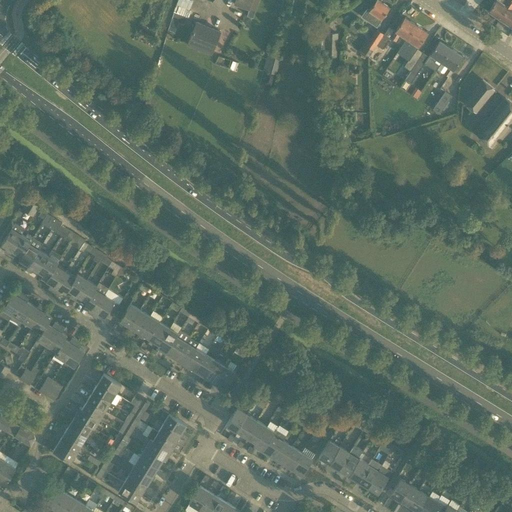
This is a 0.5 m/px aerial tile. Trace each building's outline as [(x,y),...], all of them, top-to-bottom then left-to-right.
[(252,0),(234,0),(233,4),(249,10),(252,0)] [(381,19),(389,7),(379,0),(375,0),(368,10),(369,11),(365,17),(369,20),(373,14),(381,19)] [(495,0),(488,11),(499,19),(511,0),(495,0)] [(511,0),(499,19),(511,27),(511,0)] [(176,4),(173,12),(185,16),(188,17),(191,9),(189,9),(176,4)] [(171,21),(168,31),(174,33),(177,23),(178,22),(183,23),(185,16),(173,12),(170,21),(171,21)] [(406,39),(416,25),(404,17),(394,31),(395,31),(390,38),(395,41),(399,34),(406,39)] [(211,54),(221,31),(196,21),(187,44),(211,54)] [(416,25),(406,39),(403,44),(410,48),(409,50),(413,53),(417,46),(418,47),(427,32),(416,25)] [(376,29),(365,45),(362,46),(359,50),(361,54),(365,56),(369,56),(368,57),(369,57),(373,51),(376,45),(383,36),(382,35),(383,34),(376,29)] [(324,33),(324,39),(320,39),(320,47),(318,47),(318,49),(324,49),(323,64),(320,64),(320,73),(336,73),(338,33),(324,33)] [(373,51),(369,57),(376,62),(384,50),(382,49),(388,39),(383,36),(376,45),(373,51)] [(436,71),(441,62),(451,48),(439,40),(429,54),(430,55),(424,63),(426,64),(427,68),(430,67),(436,71)] [(451,48),(441,62),(448,67),(443,74),(447,77),(452,70),(453,70),(462,56),(451,48)] [(275,74),(281,55),(268,52),(263,71),(275,74)] [(417,61),(410,57),(404,67),(410,71),(417,61)] [(238,63),(233,61),(230,69),(235,71),(238,63)] [(417,61),(410,71),(404,80),(410,84),(423,65),(417,61)] [(473,92),(484,102),(494,89),(483,80),(473,92)] [(445,91),(432,109),(430,108),(425,115),(429,118),(439,114),(451,96),(445,91)] [(477,133),(476,135),(492,147),(511,121),(511,103),(505,98),(485,123),(487,124),(478,135),(477,133)] [(486,197),(476,192),(470,206),(479,211),(486,197)] [(25,205),(35,211),(39,206),(28,200),(25,205)] [(35,211),(25,205),(22,210),(32,216),(35,211)] [(39,216),(43,219),(47,213),(42,210),(39,216)] [(51,229),(56,219),(47,213),(43,219),(50,222),(47,226),(51,229)] [(51,229),(56,232),(61,224),(62,223),(56,219),(51,229)] [(4,251),(9,253),(21,234),(24,229),(11,220),(3,234),(6,236),(1,244),(7,248),(5,251),(5,250),(4,251)] [(70,230),(66,235),(72,239),(72,238),(75,233),(70,230)] [(21,256),(32,238),(33,237),(27,233),(25,236),(21,234),(9,253),(14,257),(14,256),(13,255),(15,253),(21,256)] [(75,233),(72,238),(82,244),(84,241),(85,239),(75,233)] [(22,265),(22,266),(26,269),(38,249),(38,250),(42,244),(32,238),(21,256),(18,259),(24,263),(23,266),(22,265)] [(93,247),(88,244),(85,249),(86,250),(89,252),(90,252),(93,247)] [(93,247),(90,252),(95,255),(93,259),(97,262),(99,260),(103,253),(93,247)] [(38,249),(26,269),(31,272),(32,271),(31,271),(32,268),(38,271),(47,255),(38,250),(38,249)] [(47,255),(38,271),(44,275),(42,278),(41,277),(41,278),(45,281),(55,265),(56,265),(58,262),(47,255)] [(113,269),(111,273),(115,276),(121,266),(111,260),(108,266),(113,269)] [(48,287),(53,290),(65,271),(56,265),(55,265),(45,281),(51,284),(50,287),(49,287),(48,287)] [(115,276),(118,272),(123,275),(127,270),(121,266),(115,276)] [(65,271),(53,290),(58,293),(59,293),(58,292),(60,290),(65,293),(68,290),(67,289),(75,277),(74,277),(65,271)] [(67,289),(68,290),(73,293),(71,296),(70,295),(70,296),(74,299),(87,279),(77,273),(74,277),(75,277),(67,289)] [(87,279),(74,299),(80,302),(80,301),(79,301),(81,298),(86,301),(94,289),(95,289),(97,285),(87,279)] [(111,306),(116,309),(120,304),(119,304),(123,297),(108,288),(104,295),(92,314),(97,317),(97,316),(98,313),(104,317),(111,306)] [(94,289),(86,301),(84,305),(90,308),(88,311),(87,311),(92,314),(104,295),(95,289),(94,289)] [(1,316),(8,320),(24,295),(19,292),(19,293),(18,296),(12,292),(0,311),(0,312),(2,314),(1,316)] [(22,320),(32,304),(26,301),(28,298),(29,298),(24,295),(8,320),(18,326),(22,320)] [(172,301),(169,306),(176,311),(179,306),(172,301)] [(140,309),(130,303),(119,320),(129,326),(140,309)] [(37,307),(32,304),(22,320),(31,326),(43,307),(38,304),(39,305),(37,307)] [(47,323),(51,316),(45,313),(47,310),(48,310),(43,307),(31,326),(40,332),(41,332),(47,323)] [(190,312),(182,307),(180,310),(188,316),(190,312)] [(139,332),(149,315),(140,309),(129,326),(139,332)] [(190,312),(188,316),(198,322),(200,318),(190,312)] [(149,315),(139,332),(149,338),(159,321),(149,315)] [(200,318),(198,322),(207,328),(210,324),(200,318)] [(169,327),(159,321),(149,338),(158,344),(169,327)] [(46,345),(58,325),(54,322),(53,323),(54,323),(52,326),(47,323),(41,332),(40,332),(36,339),(46,345)] [(210,324),(207,328),(217,334),(219,330),(210,324)] [(46,345),(55,351),(56,351),(64,338),(66,335),(60,331),(62,328),(63,329),(63,328),(58,325),(46,345)] [(156,347),(165,352),(177,333),(169,327),(158,344),(156,347)] [(227,340),(229,336),(219,330),(217,334),(227,340)] [(176,336),(178,333),(177,333),(165,352),(175,358),(186,342),(176,336)] [(0,342),(6,346),(9,341),(0,335),(0,342)] [(229,336),(227,340),(237,346),(239,342),(229,336)] [(56,351),(55,351),(54,354),(64,360),(76,341),(71,338),(71,339),(70,342),(64,338),(56,351)] [(64,360),(74,366),(84,350),(78,347),(80,344),(81,344),(76,341),(64,360)] [(186,342),(175,358),(185,364),(195,347),(186,342)] [(239,342),(237,346),(247,352),(249,349),(239,342)] [(19,347),(13,344),(10,349),(16,352),(19,347)] [(16,352),(20,355),(24,348),(21,346),(20,348),(19,347),(16,352)] [(195,370),(205,354),(195,347),(185,364),(195,370)] [(29,351),(24,348),(20,355),(18,358),(22,361),(29,351)] [(215,360),(205,354),(195,370),(204,376),(215,360)] [(204,376),(214,382),(224,366),(215,360),(204,376)] [(0,369),(6,373),(9,368),(0,362),(0,369)] [(19,379),(24,381),(30,371),(20,365),(16,372),(21,375),(19,379)] [(30,371),(24,381),(29,385),(32,381),(35,375),(38,369),(33,366),(30,371)] [(235,372),(224,366),(214,382),(224,389),(235,372)] [(103,373),(98,382),(115,393),(121,384),(112,378),(103,373)] [(45,380),(39,390),(43,393),(50,383),(45,380)] [(98,382),(92,391),(110,402),(115,393),(98,382)] [(43,393),(49,397),(55,386),(50,383),(43,393)] [(55,386),(49,397),(54,400),(60,390),(55,386)] [(105,411),(110,402),(92,391),(87,400),(105,411)] [(138,407),(144,398),(136,394),(136,393),(130,402),(135,405),(138,407)] [(80,407),(79,408),(99,420),(105,411),(87,400),(82,408),(80,407)] [(146,400),(141,409),(144,411),(150,402),(146,400)] [(138,407),(135,405),(129,414),(133,416),(138,407)] [(287,411),(278,405),(276,409),(285,414),(287,411)] [(246,413),(236,407),(226,424),(236,430),(246,413)] [(74,416),(94,428),(99,420),(79,408),(74,416)] [(144,411),(141,409),(135,417),(139,419),(140,418),(144,420),(149,414),(144,411)] [(295,420),(297,417),(287,411),(285,414),(295,420)] [(169,413),(163,423),(181,433),(186,424),(169,413)] [(236,430),(245,436),(256,420),(246,413),(236,430)] [(129,414),(124,422),(127,424),(133,416),(129,414)] [(343,417),(349,421),(353,424),(355,420),(345,414),(343,417)] [(74,416),(69,425),(87,435),(92,427),(94,428),(74,416)] [(5,417),(0,425),(0,427),(5,431),(11,420),(5,417)] [(134,428),(138,431),(143,422),(139,419),(135,417),(130,426),(134,428)] [(297,417),(295,420),(304,426),(306,423),(297,417)] [(266,426),(256,420),(245,436),(255,442),(266,426)] [(363,430),(365,426),(355,420),(353,424),(363,430)] [(127,424),(124,422),(118,431),(122,433),(127,424)] [(163,423),(158,431),(175,442),(181,433),(163,423)] [(306,423),(304,426),(314,432),(316,429),(306,423)] [(64,433),(81,444),(87,435),(69,425),(64,433)] [(25,429),(20,426),(14,436),(19,440),(25,429)] [(128,437),(134,428),(130,426),(124,434),(128,437)] [(274,431),(266,426),(255,442),(253,445),(262,451),(274,431)] [(363,430),(372,435),(374,432),(365,426),(363,430)] [(170,451),(175,442),(158,431),(152,427),(146,436),(150,439),(170,451)] [(25,429),(19,440),(31,447),(35,439),(34,435),(25,429)] [(316,429),(314,432),(324,438),(326,435),(316,429)] [(262,451),(272,457),(282,440),(273,434),(275,431),(274,431),(262,451)] [(384,438),(374,432),(372,435),(382,441),(379,447),(382,442),(384,438)] [(64,433),(58,442),(76,453),(81,444),(64,433)] [(131,438),(128,437),(124,434),(119,443),(123,446),(124,444),(127,445),(131,438)] [(379,447),(388,453),(394,444),(384,438),(382,442),(379,447)] [(164,460),(170,451),(150,439),(145,448),(162,459),(164,460)] [(282,440),(272,457),(281,463),(292,446),(282,440)] [(319,457),(328,463),(339,446),(329,440),(319,457)] [(58,442),(53,451),(70,462),(76,453),(58,442)] [(119,443),(113,452),(115,453),(117,454),(123,446),(119,443)] [(388,453),(391,449),(401,456),(404,451),(394,444),(388,453)] [(281,463),(291,469),(302,452),(292,446),(281,463)] [(338,469),(349,452),(339,446),(328,463),(338,469)] [(157,467),(162,459),(145,448),(139,456),(157,467)] [(111,450),(106,459),(110,461),(115,453),(113,452),(111,450)] [(301,475),(312,458),(302,452),(291,469),(301,475)] [(338,469),(348,475),(358,458),(349,452),(338,469)] [(157,467),(139,456),(134,465),(152,476),(157,467)] [(358,458),(348,475),(358,481),(368,464),(358,458)] [(358,481),(367,487),(381,465),(381,464),(372,458),(371,459),(368,464),(358,481)] [(114,464),(110,461),(106,459),(101,468),(109,473),(114,464)] [(5,462),(0,470),(0,480),(5,484),(14,469),(15,468),(5,462)] [(147,484),(152,476),(134,465),(129,473),(147,484)] [(381,465),(367,487),(378,493),(391,471),(381,465)] [(108,473),(109,473),(101,468),(95,477),(99,479),(100,476),(103,479),(107,473),(108,473)] [(123,482),(141,493),(147,484),(129,473),(123,482)] [(410,480),(408,483),(400,478),(390,494),(399,500),(411,480),(410,480)] [(411,480),(399,500),(408,506),(418,490),(410,485),(412,481),(411,480)] [(136,502),(141,493),(123,482),(118,491),(136,502)] [(95,488),(104,493),(106,489),(97,484),(95,488)] [(209,491),(200,485),(189,503),(198,508),(209,491)] [(46,503),(55,509),(65,492),(55,486),(45,503),(46,503)] [(115,495),(106,489),(104,493),(113,499),(115,495)] [(418,490),(408,506),(417,511),(429,492),(428,492),(426,494),(418,490)] [(208,511),(218,496),(209,491),(198,508),(204,511),(208,511)] [(475,494),(470,491),(466,498),(470,501),(472,499),(475,494)] [(66,511),(75,498),(65,492),(55,509),(59,511),(66,511)] [(429,492),(417,511),(418,511),(429,511),(437,501),(429,496),(431,493),(429,492)] [(115,495),(113,499),(123,505),(125,501),(115,495)] [(219,511),(226,502),(218,496),(208,511),(219,511)] [(480,497),(476,503),(483,508),(487,502),(480,497)] [(75,498),(66,511),(79,511),(84,504),(75,498)] [(446,504),(445,506),(446,507),(442,511),(455,511),(456,510),(448,505),(450,502),(447,500),(445,504),(446,504)] [(125,501),(123,505),(133,511),(135,508),(125,501)] [(437,501),(429,511),(442,511),(446,507),(445,506),(437,501)] [(226,502),(219,511),(231,511),(235,507),(226,502)]
